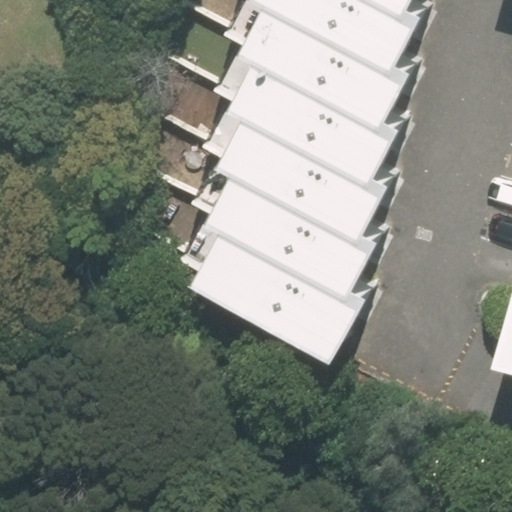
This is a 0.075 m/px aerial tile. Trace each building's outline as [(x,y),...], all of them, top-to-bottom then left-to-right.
[(407,111),(433,62),(419,55),(313,0),(283,0),(264,38),(279,45),(407,111)] [(313,0),(419,55),(445,5),(435,0),(313,0)] [(394,167),(419,118),(407,111),(279,45),(253,95),(266,102),(394,167)] [(382,224),(408,175),(394,167),(266,102),(240,151),(255,159),(382,224)] [(377,285),(403,235),(382,224),(255,159),(229,209),(243,216),(377,285)] [(361,339),(387,290),(377,285),(243,216),(217,265),(361,339)]
